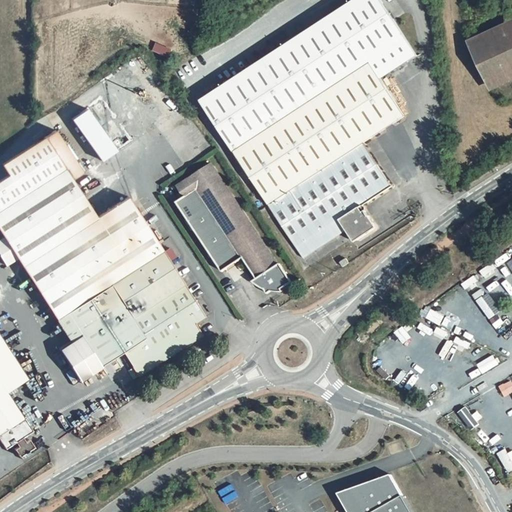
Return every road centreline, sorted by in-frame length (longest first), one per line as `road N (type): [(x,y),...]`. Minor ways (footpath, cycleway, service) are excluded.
road 1 (unclassified): [(117,511),(194,464),(316,455),(335,436),(351,397)]
road 2 (tertiary): [(15,511),(222,391)]
road 3 (unknown): [(0,266),(59,377),(50,426),(77,473)]
road 4 (tertiary): [(357,298),(443,218),(511,172)]
road 5 (residential): [(351,397),(420,425),(475,464),(502,511)]
